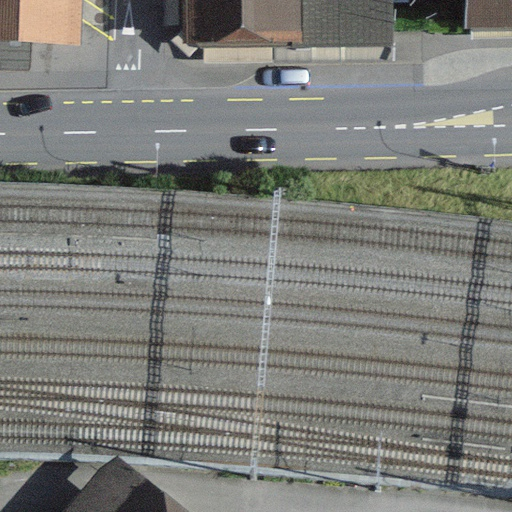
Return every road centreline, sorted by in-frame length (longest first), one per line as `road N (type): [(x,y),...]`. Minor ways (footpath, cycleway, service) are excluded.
road 1 (primary): [(138,131),(511,124)]
road 2 (track): [(421,511),(271,496)]
road 3 (primary): [(0,134),(138,131)]
road 4 (residential): [(138,131),(140,0)]
